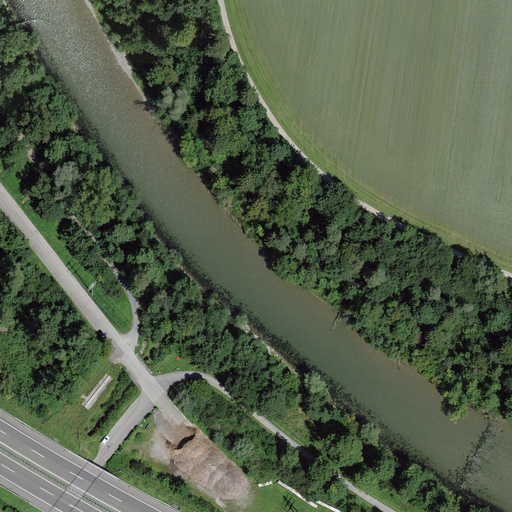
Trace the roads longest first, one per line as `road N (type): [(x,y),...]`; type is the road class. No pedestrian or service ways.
road 1 (track): [(220,0),(245,67),(286,137),(330,181),(439,248),(511,277)]
road 2 (unclassified): [(59,511),(155,391),(0,193)]
road 3 (track): [(120,348),(135,336),(131,297),(0,106)]
road 4 (track): [(389,511),(207,376),(167,379),(155,391)]
road 5 (motorway): [(141,511),(0,429)]
